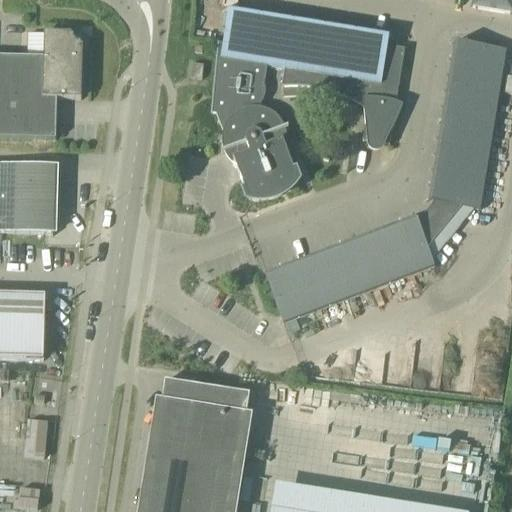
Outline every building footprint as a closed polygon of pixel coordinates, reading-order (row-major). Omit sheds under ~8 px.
[(226,161),(228,163),(232,161),(243,191),(243,190),(247,201),(255,203),(261,203),(266,202),(276,200),(280,198),(283,196),(287,193),(291,189),(295,185),(296,183),(292,172),(281,143),(286,141),(285,137),(284,131),(282,128),(280,125),(277,121),(274,118),(271,116),(268,114),(265,113),(262,112),(260,111),(260,107),(263,87),(266,68),(272,71),(280,89),(280,91),(290,91),(297,90),(303,91),(311,92),(318,93),(325,95),(334,98),(344,102),(345,98),(362,102),(364,129),(362,144),(384,147),(388,148),(391,133),(401,109),(395,106),(403,52),(386,49),(388,41),(227,15),(222,46),(216,46),(210,117),(215,117),(222,135),(221,136),(221,141),(221,147),(222,151),(222,154),(224,158),(226,161)] [(0,141),(54,143),(55,102),(80,103),(81,50),(69,37),(43,36),(42,61),(0,60),(0,141)] [(420,224),(418,230),(268,287),(282,326),(432,269),(426,251),(460,210),(478,213),(504,54),(463,47),(437,206),(432,208),(420,224)] [(202,69),(190,68),(188,83),(200,84),(202,69)] [(0,235),(51,237),(53,171),(0,169),(0,235)] [(325,186),(328,198),(376,184),(372,173),(325,186)] [(0,362),(42,363),(44,299),(0,297),(0,362)] [(230,511),(248,398),(163,384),(142,511),(230,511)] [(323,451),(339,450),(338,433),(322,434),(323,451)] [(269,511),(465,511),(466,500),(273,477),(269,511)] [(470,500),(471,489),(448,486),(447,497),(470,500)]
